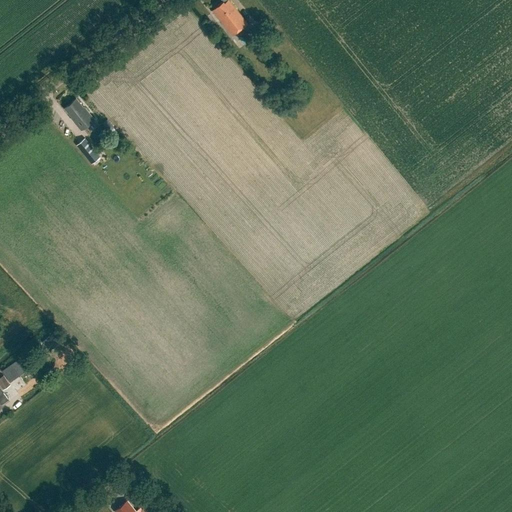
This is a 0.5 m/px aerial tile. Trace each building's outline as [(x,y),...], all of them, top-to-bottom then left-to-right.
[(216,7),(212,10),(232,35),(248,23),(229,0),(226,0),(224,2),(223,0),(215,6),(216,7)] [(66,108),(73,116),(71,117),(82,129),(94,119),(84,106),(83,107),(76,99),(66,108)] [(100,156),(85,138),(76,145),(91,164),(100,156)] [(51,350),(58,343),(50,334),(43,341),(51,350)] [(3,375),(0,377),(0,384),(3,389),(10,385),(3,375)] [(0,408),(3,406),(2,403),(9,398),(5,392),(0,395),(0,408)] [(116,511),(137,511),(127,499),(115,509),(116,511)]
